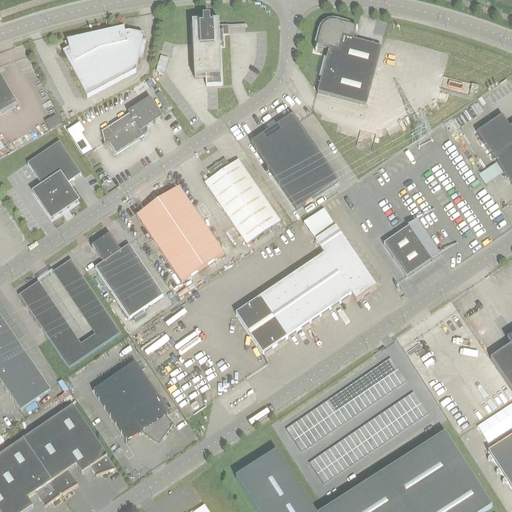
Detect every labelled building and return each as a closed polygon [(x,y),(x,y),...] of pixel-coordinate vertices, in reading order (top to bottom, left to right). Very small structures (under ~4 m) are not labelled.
[(206,87),(222,86),(221,63),(220,46),(223,46),(223,47),(224,47),(223,35),(226,35),(226,28),(245,27),(245,26),(219,27),(219,23),(210,24),(210,20),(207,20),(207,21),(205,21),(205,20),(203,20),(203,24),(192,25),(194,80),(201,80),(206,79),(206,86),(206,87)] [(317,95),(366,108),(382,49),(353,42),(356,30),(357,30),(357,29),(336,24),(335,23),(334,23),(332,23),(331,23),(330,24),(328,24),(327,25),(326,25),(325,26),(324,27),(323,28),(322,29),(321,31),(320,32),(320,33),(315,52),(316,53),(317,48),(329,51),(317,95)] [(63,53),(87,99),(136,73),(143,36),(128,33),(125,34),(124,31),(124,30),(67,43),(67,44),(68,44),(70,49),(63,53)] [(160,57),(156,71),(164,73),(168,59),(160,57)] [(0,116),(17,107),(0,77),(0,116)] [(478,87),(472,86),(470,92),(477,94),(478,87)] [(109,146),(116,156),(145,137),(147,136),(148,134),(148,132),(148,130),(147,129),(162,119),(150,100),(128,114),(129,116),(101,133),(104,145),(103,146),(103,147),(108,144),(110,146),(109,146)] [(292,116),(268,133),(267,133),(251,145),(296,211),(338,183),(298,124),(296,122),(292,116)] [(50,132),(61,126),(56,117),(45,123),(50,132)] [(502,118),(477,135),(493,159),(497,164),(478,176),(485,186),(503,174),(511,186),(511,127),(509,129),(502,118)] [(67,132),(73,141),(81,135),(76,126),(67,132)] [(43,189),(34,195),(51,220),(77,203),(66,186),(81,176),(59,144),(27,166),(43,189)] [(213,179),(205,185),(246,246),(280,224),(238,162),(230,168),(225,161),(224,161),(208,172),(213,179)] [(162,200),(152,206),(153,207),(146,211),(136,217),(154,243),(159,249),(158,250),(181,284),(191,278),(190,277),(197,273),(207,266),(214,261),(214,262),(224,255),(201,221),(200,222),(195,215),(196,215),(179,189),(169,195),(169,196),(163,200),(162,200)] [(408,229),(383,246),(406,279),(424,267),(431,262),(431,263),(433,262),(432,261),(439,256),(417,223),(410,228),(409,227),(407,228),(408,229)] [(260,299),(235,316),(262,356),(287,339),(351,296),(356,303),(376,289),(363,269),(362,269),(335,229),(315,243),(324,256),(260,299)] [(129,320),(163,297),(129,247),(120,253),(109,236),(100,242),(94,247),(93,246),(92,248),(91,249),(94,253),(95,253),(103,264),(95,270),(129,320)] [(97,337),(80,349),(37,285),(39,284),(38,284),(19,297),(49,342),(68,371),(120,335),(82,279),(71,262),(53,274),(53,275),(54,274),(97,337)] [(50,392),(0,317),(0,382),(20,413),(50,392)] [(510,348),(490,361),(511,393),(511,337),(507,341),(511,347),(510,348)] [(393,375),(398,372),(390,360),(385,363),(393,375)] [(393,375),(385,363),(380,367),(388,378),(393,375)] [(135,364),(93,393),(127,443),(141,434),(154,444),(161,439),(163,440),(172,427),(166,417),(169,415),(135,364)] [(388,378),(380,367),(375,370),(383,382),(388,378)] [(383,382),(375,370),(370,373),(378,385),(383,382)] [(393,375),(400,386),(405,383),(398,372),(393,375)] [(378,385),(370,373),(365,377),(373,388),(378,385)] [(388,378),(395,390),(400,386),(393,375),(388,378)] [(373,388),(365,377),(360,380),(368,392),(373,388)] [(383,382),(391,393),(395,390),(388,378),(383,382)] [(368,392),(360,380),(355,384),(363,395),(368,392)] [(383,382),(378,385),(386,397),(391,393),(383,382)] [(363,395),(355,384),(350,387),(358,398),(363,395)] [(378,385),(373,388),(381,400),(386,397),(378,385)] [(358,398),(350,387),(345,390),(353,402),(358,398)] [(368,392),(376,403),(381,400),(373,388),(368,392)] [(348,405),(353,402),(345,390),(340,394),(348,405)] [(368,392),(363,395),(371,407),(376,403),(368,392)] [(348,405),(340,394),(335,397),(343,409),(348,405)] [(415,408),(420,405),(413,394),(408,397),(415,408)] [(358,398),(366,410),(371,407),(363,395),(358,398)] [(343,409),(335,397),(330,400),(338,412),(343,409)] [(415,408),(408,397),(403,401),(410,411),(415,408)] [(358,398),(353,402),(361,413),(366,410),(358,398)] [(338,412),(330,400),(325,404),(333,415),(338,412)] [(410,411),(403,401),(398,404),(405,415),(410,411)] [(348,405),(356,417),(361,413),(353,402),(348,405)] [(328,419),(333,415),(325,404),(320,407),(328,419)] [(400,418),(405,415),(398,404),(393,407),(400,418)] [(343,409),(351,420),(356,417),(348,405),(343,409)] [(415,408),(422,419),(427,415),(420,405),(415,408)] [(328,419),(320,407),(315,410),(323,422),(328,419)] [(395,421),(400,418),(393,407),(388,411),(395,421)] [(73,408),(47,425),(76,467),(82,475),(90,469),(96,477),(95,478),(96,478),(101,476),(107,474),(116,471),(115,470),(115,471),(107,458),(106,457),(73,408)] [(415,408),(410,411),(417,422),(422,419),(415,408)] [(343,409),(338,412),(346,424),(351,420),(343,409)] [(323,422),(315,410),(310,414),(318,425),(323,422)] [(395,421),(388,411),(383,414),(390,425),(395,421)] [(405,415),(412,425),(417,422),(410,411),(405,415)] [(333,415),(341,427),(346,424),(338,412),(333,415)] [(318,425),(310,414),(305,417),(313,429),(318,425)] [(385,428),(390,425),(383,414),(378,417),(385,428)] [(328,419),(336,430),(341,427),(333,415),(328,419)] [(400,418),(407,429),(412,425),(405,415),(400,418)] [(313,429),(305,417),(300,421),(308,432),(313,429)] [(380,432),(385,428),(378,417),(373,421),(380,432)] [(395,421),(402,432),(407,429),(400,418),(395,421)] [(328,419),(323,422),(331,434),(336,430),(328,419)] [(308,432),(300,421),(295,424),(303,436),(308,432)] [(375,435),(380,432),(373,421),(368,424),(375,435)] [(390,425),(398,436),(402,432),(395,421),(390,425)] [(323,422),(318,425),(326,437),(331,434),(323,422)] [(303,436),(295,424),(290,427),(298,439),(303,436)] [(375,435),(368,424),(363,428),(370,438),(375,435)] [(47,425),(23,441),(60,496),(61,495),(62,496),(61,496),(62,496),(66,494),(71,491),(78,487),(78,486),(77,486),(68,472),(76,467),(47,425)] [(318,425),(313,429),(321,440),(326,437),(318,425)] [(390,425),(385,428),(393,439),(398,436),(390,425)] [(298,439),(290,427),(285,431),(293,442),(298,439)] [(370,438),(363,428),(358,431),(365,442),(370,438)] [(380,432),(388,442),(393,439),(385,428),(380,432)] [(308,432),(316,444),(321,440),(313,429),(308,432)] [(360,445),(365,442),(358,431),(353,434),(360,445)] [(308,432),(303,436),(311,447),(316,444),(308,432)] [(375,435),(383,446),(388,442),(380,432),(375,435)] [(355,448),(360,445),(353,434),(348,438),(355,448)] [(485,511),(492,508),(445,435),(324,511),(313,511),(276,453),(235,479),(256,511),(485,511)] [(370,438),(378,449),(383,446),(375,435),(370,438)] [(298,439),(306,451),(311,447),(303,436),(298,439)] [(355,448),(348,438),(343,441),(350,452),(355,448)] [(365,442),(373,452),(378,449),(370,438),(365,442)] [(511,491),(511,438),(488,454),(511,491)] [(293,442),(301,454),(306,451),(298,439),(293,442)] [(23,441),(0,457),(0,460),(27,500),(35,495),(45,509),(44,509),(45,509),(50,505),(60,498),(60,497),(59,497),(60,496),(23,441)] [(350,452),(343,441),(338,444),(346,455),(350,452)] [(360,445),(368,456),(373,452),(365,442),(360,445)] [(346,455),(338,444),(333,448),(341,459),(346,455)] [(355,448),(363,459),(368,456),(360,445),(355,448)] [(341,459),(333,448),(328,451),(336,462),(341,459)] [(350,452),(358,463),(363,459),(355,448),(350,452)] [(336,462),(328,451),(323,454),(331,465),(336,462)] [(350,452),(346,455),(353,466),(358,463),(350,452)] [(331,465),(323,454),(318,458),(326,469),(331,465)] [(341,459),(348,469),(353,466),(346,455),(341,459)] [(326,469),(318,458),(313,461),(321,472),(326,469)] [(336,462),(343,473),(348,469),(341,459),(336,462)] [(27,500),(0,460),(0,511),(27,511),(33,508),(27,500)] [(321,472),(313,461),(308,465),(316,475),(321,472)] [(331,465),(338,476),(343,473),(336,462),(331,465)] [(331,465),(326,469),(333,479),(338,476),(331,465)] [(321,472),(328,483),(333,479),(326,469),(321,472)] [(321,472),(316,475),(323,486),(328,483),(321,472)]
